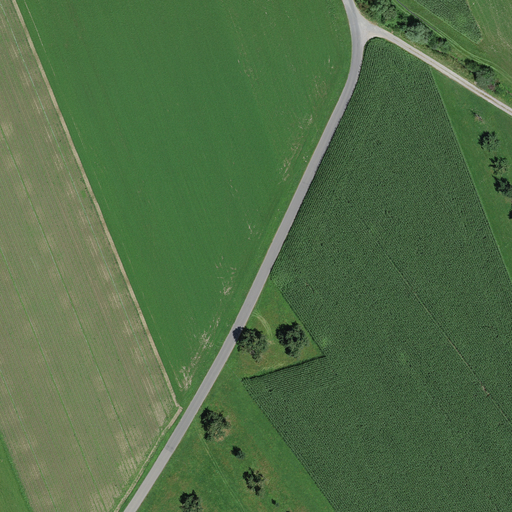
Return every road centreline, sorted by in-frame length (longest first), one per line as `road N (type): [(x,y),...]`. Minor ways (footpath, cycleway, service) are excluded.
road 1 (unclassified): [(351,0),(363,32),(353,79),(248,317),(134,511)]
road 2 (track): [(363,32),(393,38),(511,111)]
